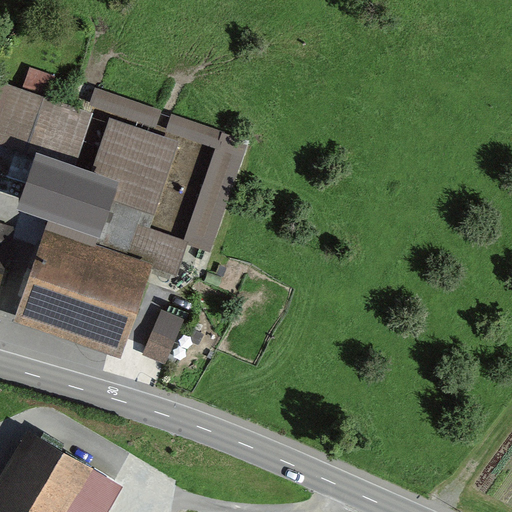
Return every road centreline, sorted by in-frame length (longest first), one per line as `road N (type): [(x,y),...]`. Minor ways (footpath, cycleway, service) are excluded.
road 1 (secondary): [(0,365),(216,434),(398,511)]
road 2 (track): [(437,511),(511,414)]
